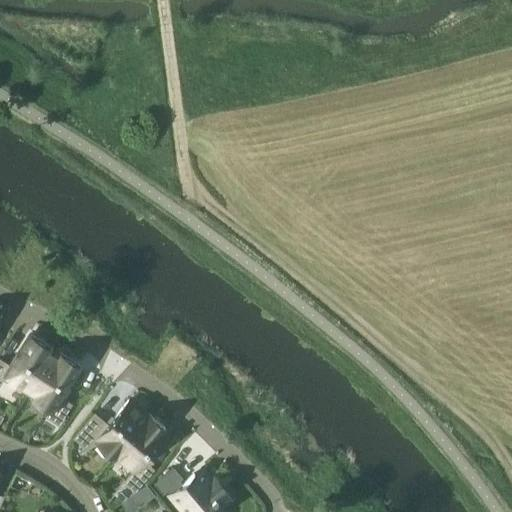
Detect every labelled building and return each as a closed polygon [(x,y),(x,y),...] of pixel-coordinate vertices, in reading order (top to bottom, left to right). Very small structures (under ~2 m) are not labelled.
[(0,382),(3,378),(27,393),(53,352),(48,349),(50,346),(30,333),(10,365),(0,358),(0,382)] [(58,355),(53,352),(27,393),(51,408),(47,416),(58,423),(71,403),(60,396),(80,364),(60,352),(58,355)] [(97,442),(113,455),(149,413),(147,415),(129,399),(108,424),(95,412),(74,437),(87,448),(96,438),(99,440),(97,442)] [(165,427),(149,413),(113,455),(114,456),(116,454),(134,470),(125,480),(135,490),(159,462),(149,453),(167,432),(164,429),(165,427)] [(216,495),(225,487),(212,472),(201,482),(194,473),(183,483),(180,479),(183,477),(174,466),(154,483),(163,494),(167,490),(185,511),(215,511),(222,506),(215,498),(217,497),(216,495)] [(135,490),(143,500),(154,492),(147,482),(135,490)]
